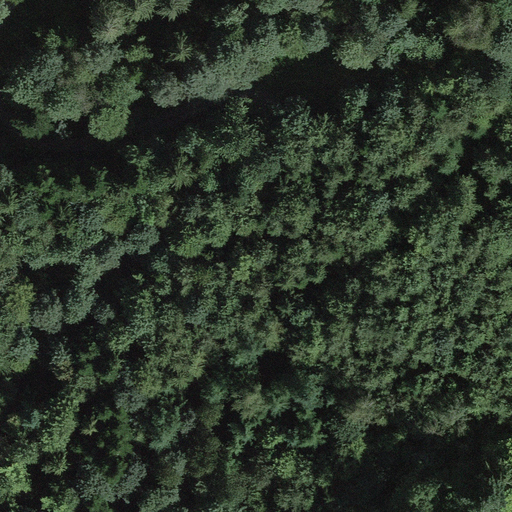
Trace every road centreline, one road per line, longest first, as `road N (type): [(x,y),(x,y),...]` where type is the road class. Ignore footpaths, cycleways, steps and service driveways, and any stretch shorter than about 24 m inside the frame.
road 1 (track): [(0,107),(18,128),(55,144),(251,92),(268,96),(270,119),(143,250),(0,373)]
road 2 (track): [(251,92),(511,47)]
